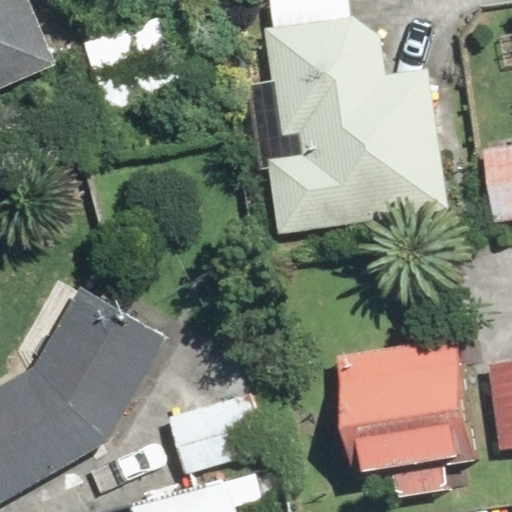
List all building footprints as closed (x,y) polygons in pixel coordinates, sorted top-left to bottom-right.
[(0,0),(0,83),(62,57),(37,0),(0,0)] [(281,162),(292,239),(467,213),(448,84),(383,93),(369,0),(341,0),(283,9),(305,159),(281,162)] [(190,30),(105,51),(122,115),(206,94),(190,30)] [(511,145),(495,148),(506,226),(511,225),(511,145)] [(0,399),(0,511),(2,511),(107,462),(180,330),(100,289),(58,371),(0,399)] [(482,342),(355,364),(376,488),(504,466),(482,342)] [(247,511),(235,467),(140,491),(145,511),(247,511)]
